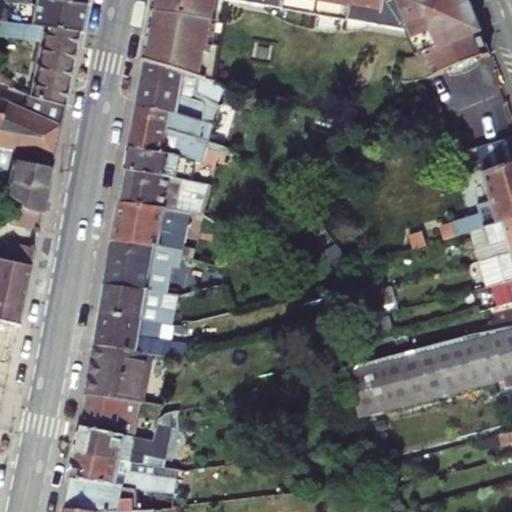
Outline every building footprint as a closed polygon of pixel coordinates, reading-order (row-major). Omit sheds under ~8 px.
[(0,0),(0,23),(6,24),(6,5),(36,5),(31,24),(41,25),(80,30),(86,3),(69,0),(0,0)] [(158,0),(147,60),(202,77),(209,80),(225,0),(418,34),(437,78),(492,57),(478,20),(472,5),(470,0),(158,0)] [(475,3),(472,5),(478,20),(481,18),(475,3)] [(80,30),(41,25),(34,55),(33,64),(71,71),(80,30)] [(170,130),(195,137),(213,141),(217,123),(194,118),(202,77),(147,60),(139,105),(173,113),(170,130)] [(71,71),(33,64),(26,94),(64,105),(71,71)] [(24,93),(20,106),(61,124),(64,105),(26,94),(24,93)] [(20,106),(6,99),(0,114),(0,141),(54,156),(61,124),(20,106)] [(139,105),(132,146),(197,160),(198,154),(192,153),(195,137),(170,130),(173,113),(139,105)] [(54,156),(0,141),(0,190),(15,200),(25,209),(41,211),(54,156)] [(128,168),(184,180),(193,182),(196,167),(197,160),(132,146),(128,168)] [(471,233),(489,228),(511,221),(511,146),(480,156),(493,200),(479,204),(482,214),(442,226),(446,240),(471,233)] [(201,183),(213,186),(217,171),(196,167),(193,182),(201,183)] [(128,168),(122,200),(177,211),(184,180),(128,168)] [(205,216),(213,186),(201,183),(195,214),(205,216)] [(25,209),(15,200),(2,259),(30,265),(35,239),(41,211),(25,209)] [(183,254),(184,254),(193,213),(177,211),(122,200),(114,240),(183,254)] [(476,251),(479,261),(511,251),(511,221),(489,228),(494,246),(476,251)] [(471,233),(476,251),(494,246),(489,228),(471,233)] [(107,284),(165,293),(167,294),(172,267),(181,269),(184,254),(183,254),(114,240),(107,284)] [(486,287),(496,284),(511,279),(511,251),(479,261),(486,287)] [(356,267),(345,256),(333,266),(344,277),(356,267)] [(0,319),(18,325),(30,265),(2,259),(0,258),(0,319)] [(172,267),(167,294),(180,296),(185,270),(181,269),(172,267)] [(511,304),(511,279),(496,284),(502,307),(511,304)] [(107,284),(102,312),(174,325),(176,311),(162,308),(165,293),(107,284)] [(392,286),(371,292),(376,307),(396,302),(392,286)] [(102,312),(96,344),(155,354),(169,356),(188,352),(190,343),(173,339),(176,326),(174,325),(102,312)] [(511,326),(511,316),(474,329),(476,334),(511,326)] [(352,379),(361,418),(505,382),(507,389),(511,387),(511,326),(476,334),(359,364),(352,379)] [(96,344),(87,392),(122,399),(141,402),(145,402),(155,354),(96,344)] [(81,425),(115,432),(122,399),(87,392),(87,394),(81,425)] [(122,399),(115,432),(134,436),(141,402),(122,399)] [(131,462),(166,468),(173,430),(177,430),(180,411),(165,414),(159,419),(156,440),(144,438),(134,436),(115,432),(81,425),(76,452),(131,462)] [(156,440),(159,419),(149,417),(144,438),(156,440)] [(511,431),(489,438),(492,449),(511,443),(511,431)] [(76,452),(71,477),(175,494),(178,480),(168,478),(170,469),(166,468),(131,462),(76,452)] [(168,478),(178,480),(180,470),(170,469),(168,478)] [(71,477),(64,509),(101,511),(110,511),(154,510),(172,509),(175,494),(71,477)]
